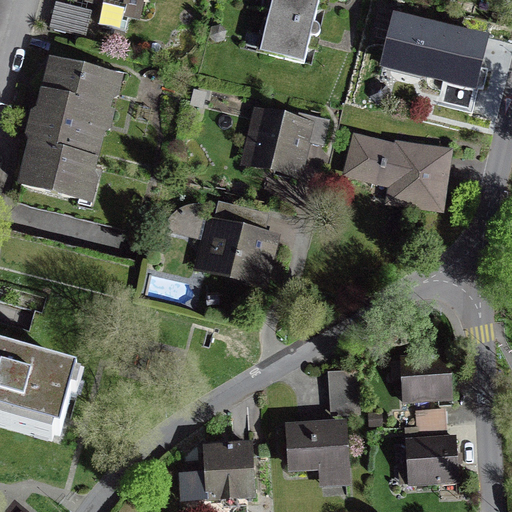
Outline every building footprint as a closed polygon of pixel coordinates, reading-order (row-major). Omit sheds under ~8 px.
[(125,31),(128,16),(139,19),(143,0),(145,0),(147,1),(147,0),(86,0),(87,1),(104,5),(99,25),(125,31)] [(280,0),(277,14),(270,13),(278,15),(278,16),(313,25),(314,24),(319,0),(280,0)] [(93,13),(64,6),(57,31),(87,39),(93,13)] [(315,24),(314,24),(313,25),(278,16),(278,15),(270,13),(270,14),(264,36),(273,39),(269,55),(304,64),(310,37),(311,37),(312,37),(314,37),(315,37),(316,37),(317,36),(318,36),(318,35),(319,34),(319,33),(320,32),(320,31),(320,30),(320,29),(319,28),(318,27),(318,26),(317,25),(316,24),(315,24)] [(486,35),(396,13),(383,63),(474,86),(486,35)] [(33,140),(21,186),(18,199),(135,228),(142,197),(89,184),(102,129),(98,127),(102,110),(107,111),(112,89),(107,88),(110,76),(52,62),(37,122),(42,123),(38,141),(33,140)] [(257,115),(249,148),(256,150),(257,151),(254,165),(297,175),(305,143),(302,138),(305,128),(305,127),(296,124),(257,115)] [(444,185),(449,155),(449,154),(444,153),(425,150),(425,151),(406,148),(405,154),(397,152),(398,149),(356,139),(346,175),(401,188),(398,204),(440,210),(444,185)] [(242,232),(231,229),(236,209),(220,206),(208,252),(216,254),(211,272),(262,284),(273,239),(263,237),(256,242),(247,240),(247,239),(247,238),(247,236),(247,235),(246,234),(245,233),(244,233),(243,232),(242,232)] [(177,215),(179,218),(176,221),(173,224),(171,228),(170,232),(197,239),(204,212),(199,211),(195,211),(191,212),(186,213),(185,210),(181,212),(177,215)] [(0,266),(128,298),(136,267),(134,267),(0,233),(0,266)] [(0,419),(60,436),(77,375),(0,353),(0,419)] [(450,357),(404,360),(407,402),(452,400),(450,357)] [(331,387),(356,385),(355,373),(330,375),(331,387)] [(416,427),(445,426),(444,411),(415,413),(416,427)] [(322,472),(345,470),(346,470),(343,425),(328,426),(328,429),(289,431),(292,469),(321,467),(322,472)] [(445,426),(416,427),(417,442),(410,442),(410,444),(412,483),(412,485),(458,482),(456,439),(446,440),(445,426)] [(250,447),(205,450),(207,475),(181,476),(182,492),(208,490),(208,500),(253,497),(250,447)]
